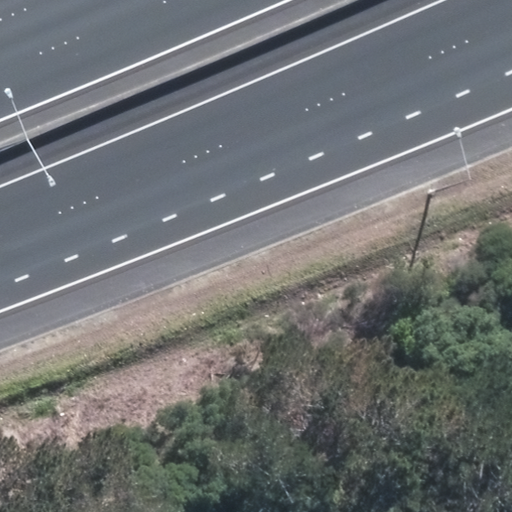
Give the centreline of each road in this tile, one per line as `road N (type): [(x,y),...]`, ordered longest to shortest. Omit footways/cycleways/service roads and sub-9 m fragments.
road 1 (motorway): [(511,22),(0,237)]
road 2 (motorway): [(0,73),(172,0)]
